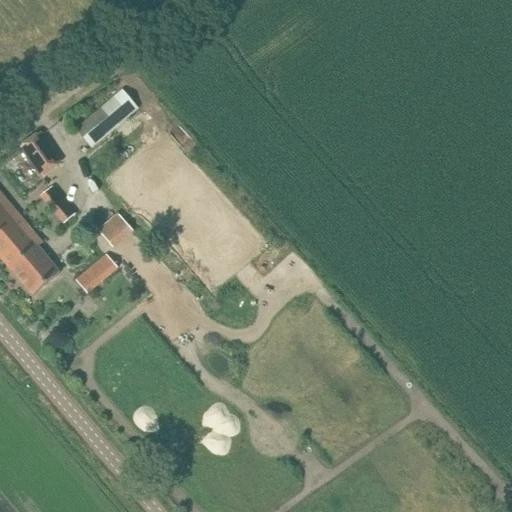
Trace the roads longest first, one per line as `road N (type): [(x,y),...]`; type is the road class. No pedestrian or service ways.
road 1 (unclassified): [(155,511),(0,329)]
road 2 (track): [(0,141),(190,0)]
